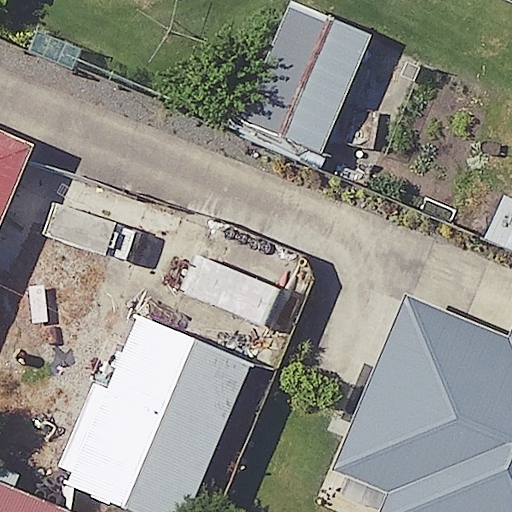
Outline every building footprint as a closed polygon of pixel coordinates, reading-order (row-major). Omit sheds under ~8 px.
[(167,0),(121,0),(161,15),(167,0)] [(511,0),(482,0),(511,12),(511,0)] [(401,63),(296,16),(241,138),(346,185),(401,63)] [(0,251),(34,166),(0,152),(0,251)] [(511,511),(511,356),(412,315),(341,484),(396,507),(393,511),(511,511)] [(203,511),(255,375),(139,331),(75,498),(110,511),(203,511)] [(46,511),(0,493),(0,511),(46,511)]
